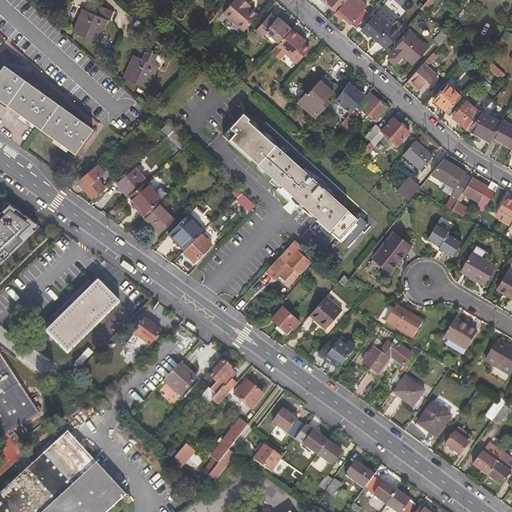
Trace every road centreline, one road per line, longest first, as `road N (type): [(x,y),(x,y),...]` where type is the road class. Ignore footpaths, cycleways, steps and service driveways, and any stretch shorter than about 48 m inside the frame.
road 1 (secondary): [(484,511),(0,161)]
road 2 (residential): [(286,0),(453,146),(511,182)]
